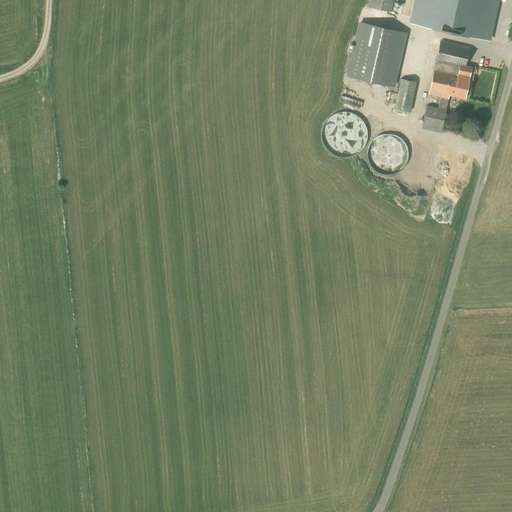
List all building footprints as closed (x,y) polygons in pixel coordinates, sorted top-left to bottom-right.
[(391,12),(393,0),(369,0),(368,7),(391,12)] [(416,0),(412,20),(487,38),(496,0),(416,0)] [(348,76),(394,86),(406,33),(360,22),(348,76)] [(413,32),(413,43),(425,43),(425,32),(413,32)] [(465,66),(469,48),(440,42),(436,61),(433,71),(434,71),(429,95),(440,97),(440,99),(439,99),(438,108),(426,105),(422,125),(442,130),(446,110),(448,99),(449,95),(464,99),(471,67),(465,66)] [(410,111),(416,82),(400,79),(394,108),(410,111)] [(340,156),(359,155),(368,143),(368,140),(362,135),(362,131),(357,137),(352,133),(357,132),(361,127),(356,124),(355,125),(348,125),(344,123),(330,123),(326,129),(326,146),(340,156)]
